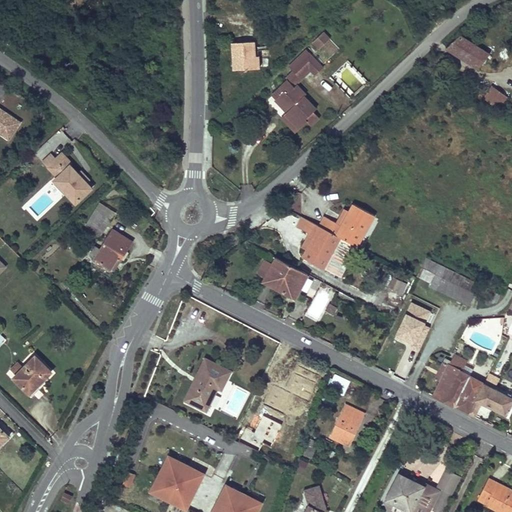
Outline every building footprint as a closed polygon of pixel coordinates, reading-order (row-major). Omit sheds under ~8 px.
[(317,49),(331,39),(325,30),(311,40),(317,49)] [(489,55),(459,36),(446,48),(478,69),(489,55)] [(256,57),(255,43),(234,44),(235,70),(257,70),(256,57)] [(313,71),(319,78),(326,71),(309,54),(293,71),(295,73),(299,77),(309,68),(313,71)] [(443,54),(439,60),(444,62),(448,58),(443,54)] [(349,60),(332,74),(351,96),(367,82),(349,60)] [(295,73),(288,80),(289,82),(296,88),(298,86),(313,71),(309,68),(299,77),(295,73)] [(296,88),(289,82),(282,88),(286,92),(276,101),(288,113),(286,115),(301,130),(309,122),(313,126),(320,118),(315,112),(317,110),(305,98),(307,96),(298,86),(296,88)] [(477,90),(472,96),(487,106),(490,102),(498,108),(506,97),(492,87),(485,96),(477,90)] [(286,92),(282,88),(273,97),(276,101),(286,92)] [(0,135),(8,141),(22,122),(0,108),(0,135)] [(301,130),(286,115),(283,118),(297,133),(301,130)] [(45,162),(51,168),(55,164),(64,174),(60,178),(56,181),(78,203),(94,188),(80,174),(73,166),(75,164),(64,153),(59,158),(55,153),(45,162)] [(64,174),(55,164),(51,168),(60,178),(64,174)] [(80,174),(94,188),(96,186),(83,171),(80,174)] [(115,212),(99,202),(85,225),(89,227),(99,210),(112,217),(115,212)] [(321,226),(358,247),(375,217),(354,206),(343,227),(326,218),(321,226)] [(112,217),(99,210),(89,227),(87,230),(99,238),(112,217)] [(358,247),(321,226),(321,227),(304,218),(299,227),(312,234),(316,236),(309,249),(305,257),(341,277),(358,247)] [(131,241),(112,230),(100,249),(95,246),(89,255),(110,268),(117,258),(120,260),(131,241)] [(304,247),(309,249),(316,236),(312,234),(304,247)] [(88,242),(82,238),(74,251),(82,256),(87,247),(85,247),(88,242)] [(307,274),(276,258),(264,280),(276,286),(275,287),(294,298),(307,274)] [(500,295),(425,258),(416,276),(430,283),(428,286),(468,306),(473,298),(480,301),(482,297),(495,305),(500,295)] [(396,278),(393,289),(404,293),(407,282),(396,278)] [(326,310),(333,315),(338,307),(330,302),(326,310)] [(411,303),(399,331),(416,339),(414,344),(421,347),(429,328),(423,325),(429,312),(411,303)] [(16,375),(13,378),(28,393),(36,385),(38,386),(51,372),(35,355),(23,367),(16,375)] [(469,362),(455,355),(449,365),(463,372),(469,362)] [(199,379),(187,401),(205,410),(217,388),(221,390),(230,372),(205,359),(196,377),(199,379)] [(17,362),(10,368),(16,375),(23,367),(17,362)] [(444,362),(435,378),(440,381),(449,365),(444,362)] [(511,397),(463,372),(449,365),(440,381),(433,395),(475,415),(481,403),(506,416),(511,404),(511,397)] [(344,376),(335,372),(329,384),(338,389),(344,376)] [(345,405),(331,436),(348,445),(363,413),(345,405)] [(245,429),(238,442),(259,452),(263,443),(271,447),(282,425),(264,415),(255,433),(245,429)] [(9,436),(0,427),(0,444),(1,445),(9,436)] [(312,458),(317,441),(309,438),(304,455),(312,458)] [(204,474),(169,456),(151,492),(187,509),(204,474)] [(296,468),(304,472),(308,461),(300,458),(296,468)] [(131,487),(136,473),(128,471),(123,484),(131,487)] [(423,487),(399,474),(386,500),(410,511),(411,511),(414,511),(428,511),(439,491),(424,484),(423,487)] [(486,506),(497,511),(511,511),(511,495),(510,495),(495,487),(497,483),(488,479),(477,500),(487,505),(486,506)] [(511,491),(497,483),(495,487),(510,495),(511,491)] [(257,511),(262,503),(227,485),(213,511),(257,511)] [(315,487),(300,494),(306,507),(303,511),(323,511),(325,509),(315,487)] [(65,494),(62,500),(70,504),(73,498),(65,494)]
